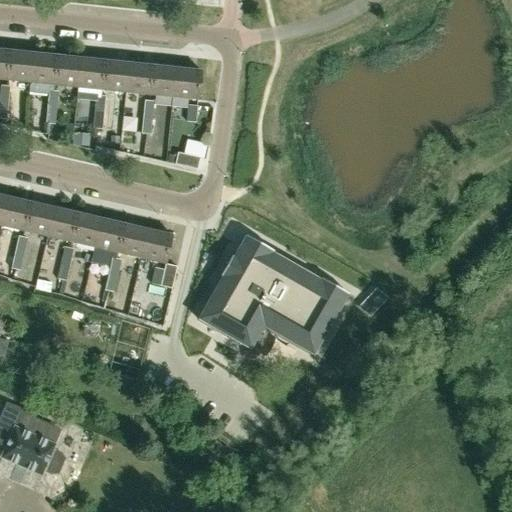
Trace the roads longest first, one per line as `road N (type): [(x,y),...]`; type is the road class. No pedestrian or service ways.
road 1 (residential): [(212,204),(231,39),(0,17)]
road 2 (residential): [(212,204),(192,211),(0,163)]
road 3 (unknown): [(212,204),(255,180),(271,34)]
